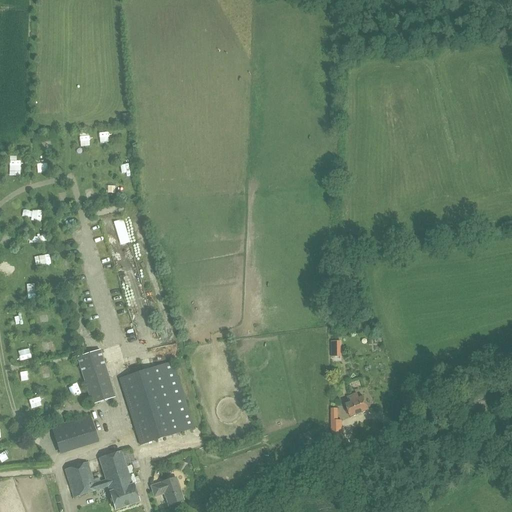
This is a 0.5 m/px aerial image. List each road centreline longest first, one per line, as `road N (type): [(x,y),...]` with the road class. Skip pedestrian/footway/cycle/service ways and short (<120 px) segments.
road 1 (tertiary): [(244,511),(511,386)]
road 2 (unknown): [(125,428),(91,263)]
road 3 (unknown): [(69,511),(63,462),(125,428)]
